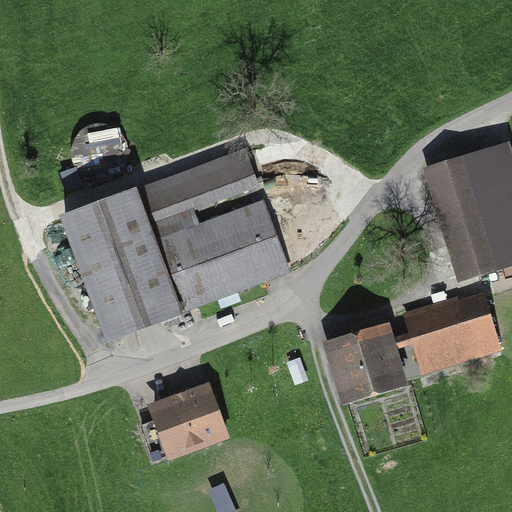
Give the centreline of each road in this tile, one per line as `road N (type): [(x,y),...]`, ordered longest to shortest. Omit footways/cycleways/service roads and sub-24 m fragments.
road 1 (track): [(511,98),(416,154),(298,302)]
road 2 (track): [(110,379),(45,287),(0,146)]
road 3 (track): [(370,511),(298,302)]
road 4 (track): [(298,302),(110,379)]
